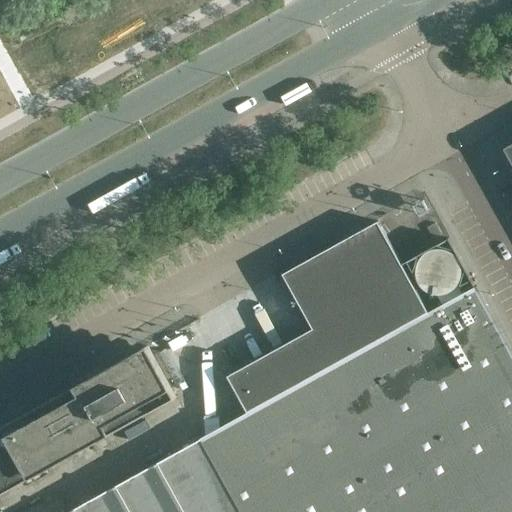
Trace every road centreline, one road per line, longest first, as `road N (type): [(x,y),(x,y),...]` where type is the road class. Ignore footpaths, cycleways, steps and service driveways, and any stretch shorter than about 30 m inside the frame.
road 1 (unclassified): [(0,386),(449,139)]
road 2 (tertiary): [(0,235),(382,23)]
road 3 (tertiary): [(328,0),(0,181)]
road 4 (unclassified): [(449,139),(382,23)]
road 5 (unclassified): [(511,251),(449,139)]
